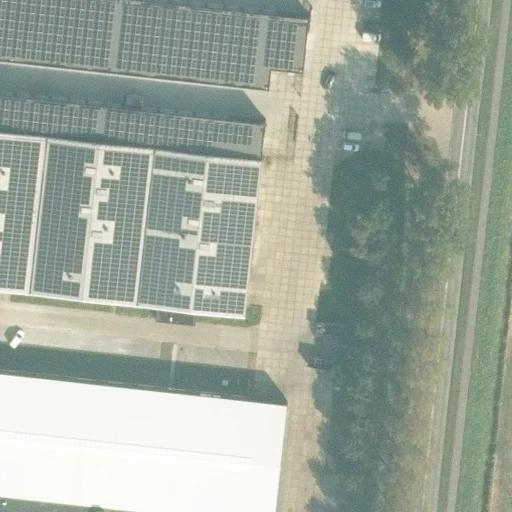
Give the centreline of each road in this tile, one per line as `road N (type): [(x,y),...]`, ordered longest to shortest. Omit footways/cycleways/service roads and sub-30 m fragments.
road 1 (primary): [(422,511),(478,0)]
road 2 (unknown): [(334,0),(291,305),(289,355),(309,494)]
